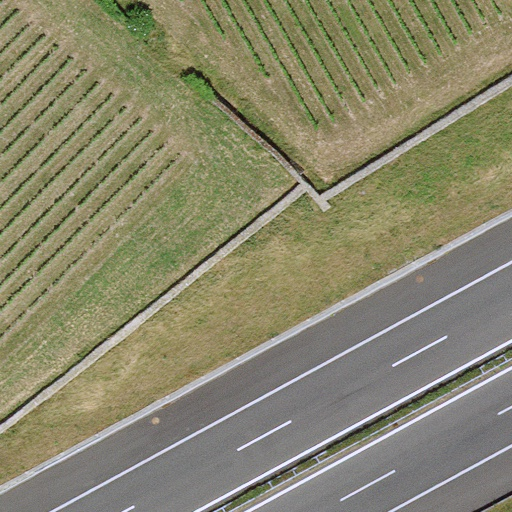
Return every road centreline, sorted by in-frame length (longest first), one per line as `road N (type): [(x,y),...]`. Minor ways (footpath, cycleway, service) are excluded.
road 1 (motorway): [(511,296),(117,511)]
road 2 (motorway): [(322,511),(511,408)]
